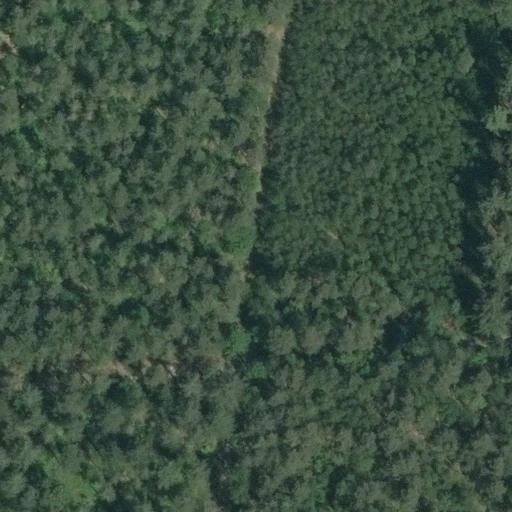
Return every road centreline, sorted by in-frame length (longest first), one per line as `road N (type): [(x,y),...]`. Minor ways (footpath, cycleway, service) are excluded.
road 1 (track): [(240,363),(511,343)]
road 2 (track): [(240,363),(0,380)]
road 3 (track): [(224,511),(240,363)]
